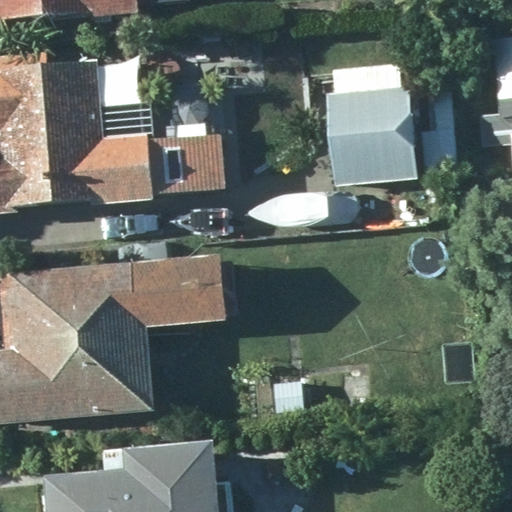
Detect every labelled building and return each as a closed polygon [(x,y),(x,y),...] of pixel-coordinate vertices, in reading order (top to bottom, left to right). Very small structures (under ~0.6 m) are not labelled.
[(86,23),(146,20),(145,0),(0,0),(0,25),(0,26),(86,20),(86,23)] [(511,43),(502,44),(506,121),(511,120),(511,43)] [(108,146),(102,68),(53,73),(52,59),(0,62),(0,139),(0,140),(2,158),(0,157),(0,216),(25,217),(25,213),(97,207),(98,211),(163,206),(162,200),(231,194),(226,140),(156,146),(155,143),(108,146)] [(454,79),(323,88),(330,187),(460,179),(454,79)] [(234,326),(228,261),(4,279),(9,356),(0,356),(0,429),(159,416),(152,333),(234,326)] [(229,511),(224,449),(112,457),(114,479),(51,484),(52,511),(229,511)]
